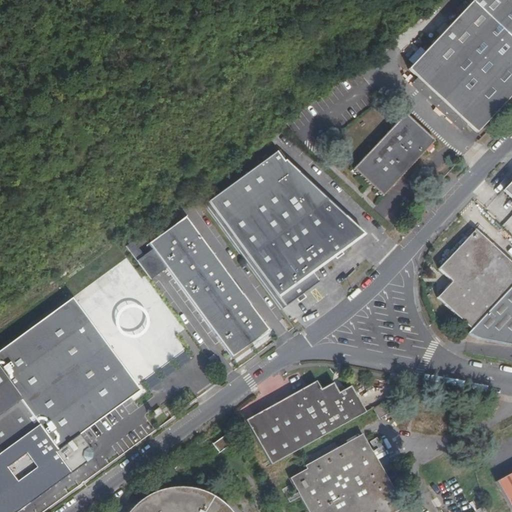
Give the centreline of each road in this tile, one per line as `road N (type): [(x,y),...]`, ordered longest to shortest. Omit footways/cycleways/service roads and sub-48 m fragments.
road 1 (unclassified): [(298,352),(77,511)]
road 2 (unclassified): [(459,374),(298,352)]
road 3 (unclassified): [(511,149),(401,266)]
road 4 (unknown): [(489,173),(383,76)]
road 5 (unclassified): [(401,266),(298,352)]
road 6 (unclassified): [(459,374),(421,330),(401,266)]
